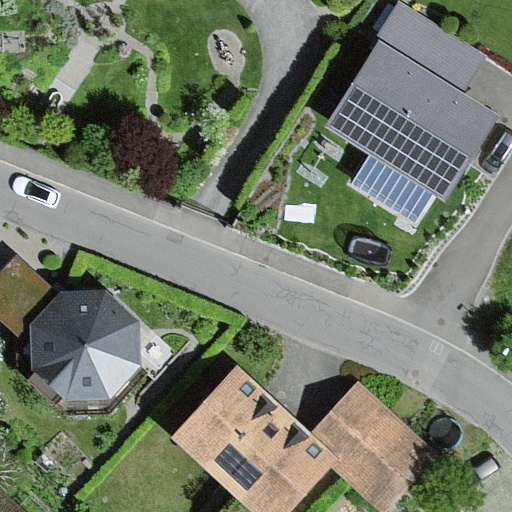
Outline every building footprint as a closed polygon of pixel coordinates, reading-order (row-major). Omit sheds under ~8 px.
[(403,6),(381,41),(463,92),(485,58),(403,6)] [(329,125),(450,200),(503,116),(463,92),(381,41),(329,125)] [(34,320),(59,292),(17,254),(0,272),(0,314),(35,345),(34,320)] [(110,286),(63,288),(59,292),(34,320),(35,345),(36,367),(70,397),(114,396),(143,360),(143,319),(110,286)] [(310,432),(238,363),(173,432),(258,511),(289,511),(339,459),(310,432)] [(407,425),(359,380),(310,432),(339,459),(358,477),(407,425)] [(439,453),(407,425),(358,477),(390,506),(439,453)] [(26,511),(4,494),(0,497),(0,511),(26,511)]
